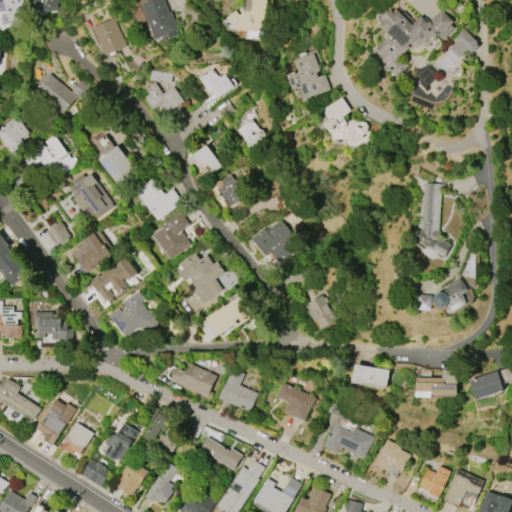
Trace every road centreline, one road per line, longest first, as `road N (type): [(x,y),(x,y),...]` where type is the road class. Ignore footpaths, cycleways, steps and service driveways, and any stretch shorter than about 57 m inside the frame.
road 1 (residential): [(0,364),(94,363),(418,511)]
road 2 (residential): [(299,342),(440,353),(484,327),(495,291),(482,142)]
road 3 (residential): [(299,342),(225,227),(84,59)]
road 4 (residential): [(482,142),(430,142),(349,99),(335,73),(331,0)]
road 5 (residential): [(94,363),(299,342)]
road 6 (residential): [(94,363),(67,295),(0,198)]
road 7 (secondary): [(118,511),(0,435)]
